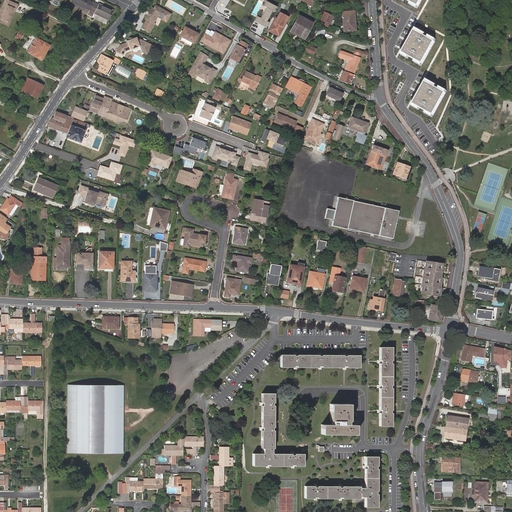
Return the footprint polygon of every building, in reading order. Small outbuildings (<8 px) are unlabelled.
[(17,5),(6,0),(4,0),(0,11),(0,22),(8,26),(17,5)] [(89,11),(93,3),(88,0),(87,0),(71,0),(71,2),(89,11)] [(253,20),(265,26),(275,5),(265,0),(263,5),(265,6),(260,17),(256,15),(253,20)] [(89,11),(87,15),(92,18),(94,13),(108,21),(113,11),(99,4),(98,5),(93,3),(89,11)] [(151,9),(146,19),(141,28),(149,33),(154,24),(153,23),(157,17),(166,22),(170,14),(161,9),(156,6),(153,9),(151,9)] [(354,11),(342,13),(344,31),(356,30),(354,11)] [(333,17),(324,13),(321,20),(330,24),(333,17)] [(269,31),(278,36),(284,23),(282,22),(284,19),(277,16),(269,31)] [(312,23),(299,16),(290,31),(303,39),(312,23)] [(262,34),(265,27),(254,22),(251,30),(262,34)] [(185,28),(180,36),(193,43),(197,34),(185,28)] [(434,41),(415,30),(402,52),(422,63),(434,41)] [(229,41),(219,35),(218,37),(214,35),(212,38),(208,45),(213,47),(214,44),(219,47),(217,50),(223,53),(229,41)] [(129,40),(127,41),(128,42),(126,43),(124,44),(125,47),(123,47),(119,45),(116,52),(123,55),(125,51),(127,50),(137,47),(139,46),(141,52),(147,54),(151,46),(146,43),(146,42),(139,39),(137,39),(136,37),(134,38),(129,40)] [(28,53),(30,55),(38,40),(35,38),(28,53)] [(38,40),(30,55),(41,60),(49,45),(38,40)] [(237,46),(236,45),(229,58),(239,64),(244,56),(240,54),(246,44),(240,41),(237,46)] [(249,46),(246,44),(240,54),(244,56),(249,46)] [(315,50),(307,46),(304,51),(313,55),(315,50)] [(341,51),(339,57),(348,60),(345,69),(354,73),(359,58),(341,51)] [(205,66),(203,65),(207,57),(200,52),(195,60),(196,60),(190,70),(192,71),(195,70),(196,75),(198,75),(204,78),(204,79),(205,81),(208,83),(216,71),(211,68),(210,69),(208,67),(207,68),(205,67),(205,66)] [(101,55),(97,63),(101,65),(97,70),(105,74),(112,61),(101,55)] [(258,83),(260,78),(257,77),(246,71),(241,81),(242,81),(239,86),(247,90),(249,87),(255,90),(257,85),(258,85),(259,85),(260,84),(259,83),(258,83)] [(353,75),(343,71),(339,80),(345,82),(346,81),(350,83),(353,75)] [(289,89),(294,79),(289,77),(284,87),(289,89)] [(21,91),(25,93),(31,80),(27,79),(21,91)] [(310,88),(294,79),(289,89),(288,93),(297,98),(295,103),(301,106),(310,88)] [(31,80),(25,93),(37,99),(43,86),(31,80)] [(445,93),(426,82),(414,104),(433,115),(445,93)] [(273,107),(282,89),(272,84),(269,91),(270,91),(264,103),(273,107)] [(63,99),(69,103),(74,97),(79,91),(73,87),(72,86),(63,99)] [(338,101),(342,94),(330,88),(330,89),(328,88),(325,94),(327,95),(327,96),(338,101)] [(223,92),(217,89),(213,96),(219,99),(223,92)] [(89,111),(97,114),(103,99),(95,96),(92,103),(91,105),(89,111)] [(110,102),(111,99),(104,96),(103,99),(97,114),(105,117),(109,106),(110,102)] [(63,99),(58,106),(64,110),(69,104),(69,103),(63,99)] [(113,111),(116,104),(110,102),(109,106),(105,117),(113,120),(116,112),(113,111)] [(197,116),(209,120),(214,106),(202,102),(197,116)] [(131,109),(116,104),(113,111),(116,112),(113,120),(118,121),(120,121),(126,122),(131,109)] [(71,116),(77,118),(79,114),(85,116),(87,112),(75,107),(71,116)] [(52,119),(48,127),(67,133),(66,138),(80,143),(84,131),(84,130),(85,126),(88,127),(89,125),(86,124),(86,123),(77,119),(63,114),(56,112),(53,119),(52,119)] [(247,135),(252,122),(232,114),(227,127),(247,135)] [(295,121),(278,114),(275,122),(292,129),(295,121)] [(364,134),(368,124),(351,117),(348,127),(358,131),(355,141),(363,144),(366,136),(363,134),(363,133),(364,134)] [(313,139),(311,142),(317,145),(321,135),(319,134),(323,125),(312,120),(305,135),(313,139)] [(343,127),(338,125),(333,139),(337,141),(343,127)] [(299,136),(302,130),(295,127),(292,133),(299,136)] [(261,140),(265,141),(266,139),(275,142),(278,133),(265,128),(261,140)] [(114,137),(113,143),(120,145),(117,154),(125,156),(128,145),(133,147),(136,139),(120,134),(118,138),(114,137)] [(175,145),(174,149),(197,155),(200,147),(205,148),(207,141),(190,136),(188,144),(184,143),(183,147),(175,145)] [(211,157),(238,164),(240,156),(235,155),(236,152),(214,146),(211,157)] [(387,151),(373,146),(367,164),(380,169),(387,151)] [(257,154),(247,151),(243,168),(250,170),(252,163),(266,167),(270,153),(258,150),(257,154)] [(171,158),(151,151),(146,164),(152,166),(153,163),(167,168),(171,158)] [(116,173),(120,174),(123,164),(110,160),(109,167),(99,164),(96,175),(114,180),(116,173)] [(411,168),(397,163),(393,174),(407,179),(411,168)] [(197,176),(200,177),(202,172),(193,169),(191,174),(181,170),(177,181),(184,184),(186,181),(194,184),(197,176)] [(233,175),(226,174),(222,197),(232,199),(236,180),(232,179),(233,175)] [(196,188),(200,177),(197,176),(194,184),(186,181),(184,184),(196,188)] [(56,186),(38,179),(33,190),(52,198),(56,186)] [(102,198),(103,193),(80,185),(77,194),(85,197),(83,203),(88,204),(92,206),(93,206),(94,203),(104,206),(106,199),(102,198)] [(21,204),(11,196),(8,200),(7,199),(0,209),(7,215),(15,204),(19,206),(21,204)] [(392,238),(398,211),(353,201),(338,197),(335,211),(327,209),(325,218),(333,219),(331,226),(347,229),(347,228),(392,238)] [(268,203),(257,201),(254,215),(251,215),(250,220),(265,222),(268,203)] [(155,220),(153,227),(164,229),(168,211),(154,208),(151,219),(155,220)] [(482,230),(488,214),(480,211),(474,227),(482,230)] [(7,219),(0,213),(0,231),(1,232),(0,235),(0,237),(5,239),(7,232),(9,228),(9,227),(4,223),(7,219)] [(246,229),(236,227),(233,243),(243,245),(246,229)] [(193,230),(186,229),(185,233),(183,247),(188,248),(189,245),(202,247),(202,243),(204,243),(205,236),(192,234),(193,230)] [(69,239),(62,239),(61,248),(58,248),(57,258),(56,267),(68,267),(69,239)] [(326,242),(318,240),(316,250),(326,251),(327,248),(325,246),(326,242)] [(166,251),(167,244),(159,241),(159,251),(166,251)] [(41,276),(44,276),(44,263),(41,263),(41,248),(33,248),(32,279),(41,279),(41,276)] [(91,268),(92,255),(92,249),(91,249),(91,248),(90,248),(90,249),(89,249),(88,249),(88,250),(87,250),(87,251),(86,251),(86,252),(86,253),(85,253),(86,253),(85,254),(86,255),(76,254),(76,268),(91,268)] [(366,249),(360,248),(357,262),(363,263),(366,249)] [(113,252),(99,252),(99,268),(113,268),(113,252)] [(252,258),(233,255),(233,261),(238,262),(236,270),(247,272),(249,264),(251,264),(252,258)] [(206,262),(185,258),(182,273),(188,273),(188,269),(204,272),(206,262)] [(442,296),(445,263),(428,261),(424,293),(442,296)] [(131,262),(121,262),(121,281),(134,282),(134,271),(131,271),(131,262)] [(156,288),(157,274),(156,274),(157,266),(152,266),(152,265),(150,265),(150,266),(144,266),(144,273),(143,273),(143,291),(147,291),(147,288),(156,288)] [(269,274),(268,283),(277,285),(280,266),(271,265),(269,274)] [(304,267),(290,265),(287,282),(300,285),(304,267)] [(21,284),(22,271),(11,270),(11,267),(8,267),(8,271),(5,271),(4,277),(11,277),(10,284),(21,284)] [(340,269),(332,267),(330,282),(333,282),(332,290),(342,292),(345,278),(338,277),(340,269)] [(489,269),(484,268),(481,268),(480,272),(481,272),(480,276),(482,276),(482,277),(487,277),(487,279),(498,282),(500,271),(493,269),(489,269)] [(313,284),(322,286),(324,275),(310,272),(308,286),(312,287),(313,284)] [(365,279),(352,277),(350,289),(363,291),(365,279)] [(240,280),(227,278),(224,297),(229,297),(230,294),(238,295),(240,280)] [(401,296),(403,282),(400,282),(400,281),(395,280),(393,295),(401,296)] [(183,292),(182,295),(191,296),(193,285),(172,282),(171,290),(183,292)] [(503,283),(502,289),(510,291),(511,285),(503,283)] [(369,308),(382,311),(384,299),(383,299),(384,291),(380,290),(379,298),(373,297),(373,300),(370,300),(369,308)] [(484,300),(483,301),(487,302),(488,300),(492,301),(494,293),(479,290),(478,294),(478,298),(484,300)] [(431,308),(425,307),(423,317),(440,320),(442,307),(431,306),(431,308)] [(492,319),(493,312),(480,311),(479,318),(488,319),(488,318),(492,319)] [(0,322),(0,332),(4,332),(4,329),(14,329),(22,329),(22,333),(41,333),(41,323),(35,323),(35,314),(31,314),(31,322),(22,323),(22,319),(8,319),(8,314),(1,314),(1,322),(0,322)] [(118,329),(118,317),(103,317),(102,328),(118,329)] [(137,324),(137,319),(129,318),(128,338),(138,338),(139,324),(137,324)] [(161,324),(161,320),(154,320),(154,322),(152,322),(151,333),(161,333),(161,324)] [(209,327),(210,320),(203,320),(203,321),(201,321),(201,320),(194,320),(193,335),(203,336),(203,328),(209,327)] [(220,321),(210,320),(209,327),(209,330),(217,330),(217,329),(219,329),(220,321)] [(173,325),(161,324),(161,333),(172,333),(173,325)] [(471,362),(473,356),(485,358),(486,349),(465,346),(462,361),(471,362)] [(391,347),(379,347),(379,360),(377,360),(377,363),(379,363),(379,377),(391,376),(391,364),(393,364),(393,360),(391,360),(391,347)] [(318,355),(296,355),(296,356),(293,356),(293,355),(280,355),(280,367),(293,367),(293,366),(296,366),(296,367),(318,367),(318,366),(321,366),(321,367),(342,368),(342,367),(346,366),(346,368),(359,368),(359,355),(346,355),(346,356),(343,356),(343,355),(321,355),(321,356),(318,356),(318,355)] [(7,360),(5,360),(4,360),(4,358),(4,357),(0,357),(0,374),(3,374),(7,375),(7,370),(22,370),(22,366),(30,366),(34,366),(40,366),(40,356),(22,356),(22,360),(15,360),(7,360)] [(510,357),(510,356),(503,356),(503,364),(511,365),(511,357),(510,357)] [(475,382),(476,371),(471,370),(463,369),(461,379),(465,380),(469,381),(475,382)] [(391,376),(379,377),(379,385),(377,385),(377,388),(379,388),(379,397),(391,397),(391,388),(393,388),(393,385),(391,385),(391,376)] [(122,453),(123,396),(123,385),(67,385),(67,453),(122,453)] [(261,406),(261,427),(262,427),(262,431),(261,431),(261,448),(262,448),(262,453),(253,453),(252,466),(265,466),(265,465),(269,465),(269,466),(291,466),(291,465),(294,465),(294,466),(303,466),(303,454),(294,454),(294,455),(291,455),(291,454),(275,454),(272,454),(272,448),(273,448),(273,431),(272,430),(272,427),(273,427),(273,406),(272,406),(272,403),(273,403),(273,393),(261,394),(261,402),(262,402),(262,406),(261,406)] [(454,393),(453,404),(463,405),(465,394),(454,393)] [(36,415),(42,415),(42,401),(28,401),(28,397),(20,397),(20,401),(5,401),(5,402),(0,402),(0,412),(6,413),(6,411),(20,411),(20,413),(24,413),(24,419),(26,419),(26,413),(27,413),(27,410),(36,411),(36,415)] [(391,410),(391,397),(379,397),(379,410),(377,410),(377,413),(379,413),(379,426),(391,426),(391,413),(393,413),(393,410),(391,410)] [(348,418),(349,418),(349,402),(330,401),(330,418),(332,418),(332,422),(321,422),(321,434),(355,434),(355,422),(352,422),(348,422),(348,418)] [(449,416),(448,426),(466,428),(468,418),(449,416)] [(9,441),(10,437),(0,437),(0,429),(3,428),(3,422),(0,421),(0,459),(3,460),(3,454),(0,454),(0,445),(0,443),(4,443),(4,441),(9,441)] [(466,428),(448,426),(446,437),(463,439),(466,428)] [(192,455),(196,455),(196,447),(203,447),(203,437),(184,437),(184,446),(192,447),(192,449),(186,449),(186,454),(192,454),(192,455)] [(162,450),(161,455),(171,455),(171,464),(175,464),(175,456),(182,456),(182,439),(177,439),(177,445),(164,445),(164,450),(162,450)] [(229,466),(229,458),(228,447),(219,447),(219,455),(210,455),(210,459),(219,459),(218,466),(214,466),(214,485),(210,485),(210,492),(213,492),(213,511),(210,511),(209,511),(224,511),(225,511),(224,511),(223,504),(223,498),(223,493),(220,493),(220,485),(223,485),(223,466),(229,466)] [(377,457),(365,457),(365,466),(363,466),(363,469),(365,469),(365,478),(376,478),(377,469),(379,469),(379,466),(377,466),(377,457)] [(456,463),(459,463),(459,458),(441,458),(440,462),(443,462),(442,471),(455,472),(456,463)] [(169,469),(169,466),(155,466),(156,473),(155,479),(143,478),(143,481),(137,481),(129,481),(129,483),(125,483),(121,483),(121,482),(118,482),(118,493),(129,493),(129,491),(143,491),(143,489),(162,489),(162,473),(158,473),(158,469),(164,469),(169,469)] [(200,506),(200,502),(191,503),(191,480),(180,480),(180,476),(174,476),(174,487),(180,487),(180,504),(178,504),(173,504),(169,504),(169,511),(190,511),(191,506),(200,506)] [(376,478),(365,478),(364,484),(364,488),(361,488),(361,497),(364,497),(364,499),(364,506),(376,507),(376,494),(379,494),(379,491),(376,491),(376,478)] [(435,481),(435,499),(442,499),(443,496),(453,496),(453,491),(455,492),(455,481),(435,481)] [(488,503),(489,483),(477,482),(476,502),(488,503)] [(327,498),(328,486),(317,486),(317,484),(314,484),(314,486),(304,486),(305,498),(313,498),(313,500),(316,500),(316,498),(327,498)] [(327,498),(338,498),(338,497),(341,497),(341,498),(359,498),(359,497),(361,497),(361,488),(359,488),(359,486),(341,486),(341,487),(338,487),(338,486),(328,486),(327,498)] [(11,510),(7,510),(6,510),(3,510),(3,503),(0,502),(0,511),(40,511),(41,508),(21,508),(21,503),(18,503),(17,510),(11,510)]
